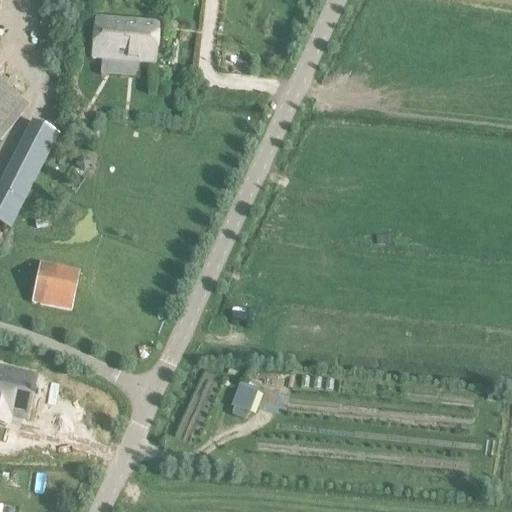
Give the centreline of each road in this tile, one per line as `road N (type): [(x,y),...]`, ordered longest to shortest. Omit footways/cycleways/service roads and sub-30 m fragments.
road 1 (tertiary): [(153,395),(337,0)]
road 2 (unclassified): [(153,395),(0,328)]
road 3 (tertiary): [(99,511),(153,395)]
